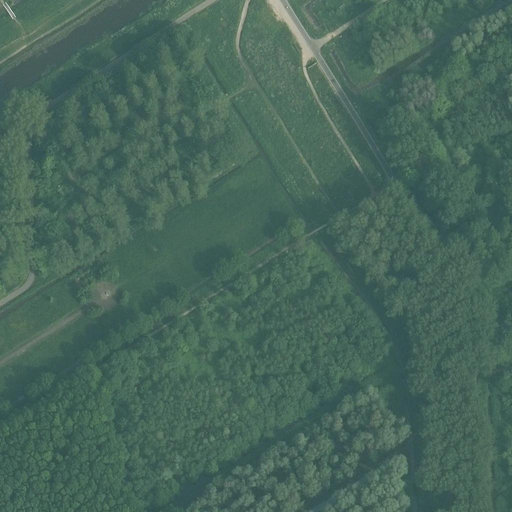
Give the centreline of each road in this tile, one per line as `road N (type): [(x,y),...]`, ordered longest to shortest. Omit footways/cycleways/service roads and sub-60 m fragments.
road 1 (unknown): [(432,511),(419,370),(395,303),(236,48),(251,0)]
road 2 (unknown): [(251,72),(244,90),(0,249)]
